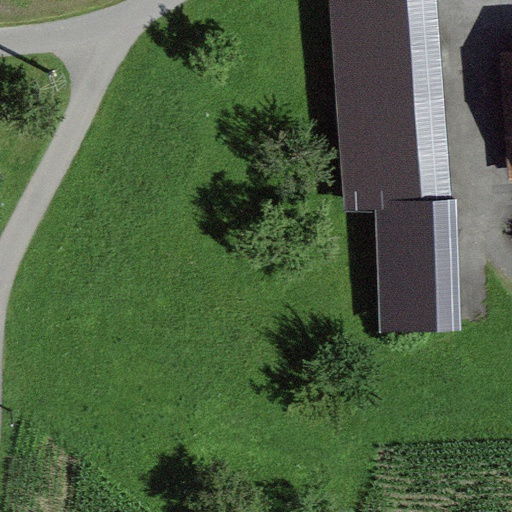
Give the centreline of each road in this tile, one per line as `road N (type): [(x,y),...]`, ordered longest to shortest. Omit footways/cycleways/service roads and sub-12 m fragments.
road 1 (track): [(103,20),(0,262)]
road 2 (residential): [(465,0),(481,230)]
road 3 (residential): [(142,0),(103,20),(0,27)]
